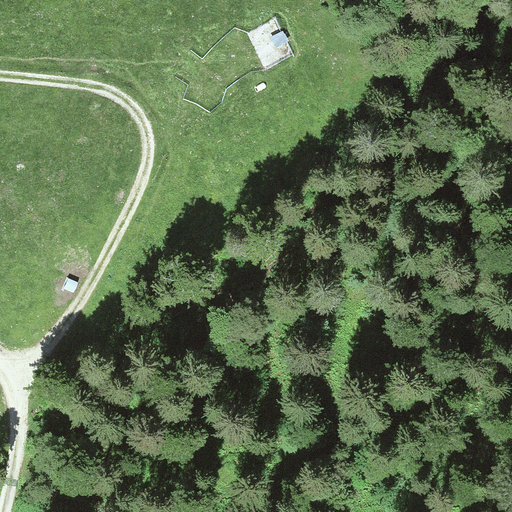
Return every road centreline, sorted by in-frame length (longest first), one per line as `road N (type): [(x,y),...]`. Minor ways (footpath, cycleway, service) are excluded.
road 1 (track): [(19,390),(77,308),(148,180),(153,150),(145,119),(126,95),(95,82),(0,71)]
road 2 (track): [(0,366),(19,390),(2,511)]
